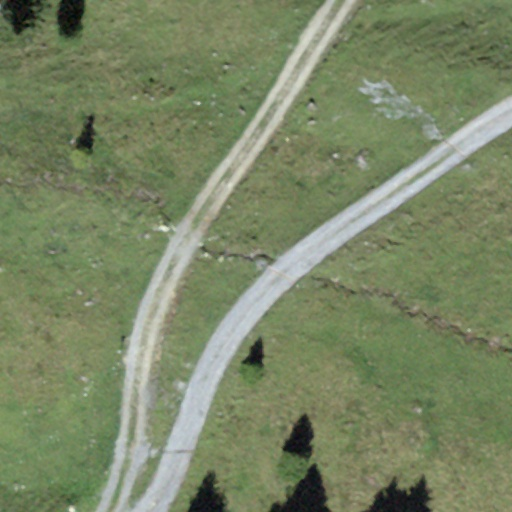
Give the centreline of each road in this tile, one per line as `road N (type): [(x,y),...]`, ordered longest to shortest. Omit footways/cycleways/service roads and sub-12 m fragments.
road 1 (track): [(133,511),(146,341),(198,229),(352,0)]
road 2 (track): [(137,511),(252,323),(511,123)]
